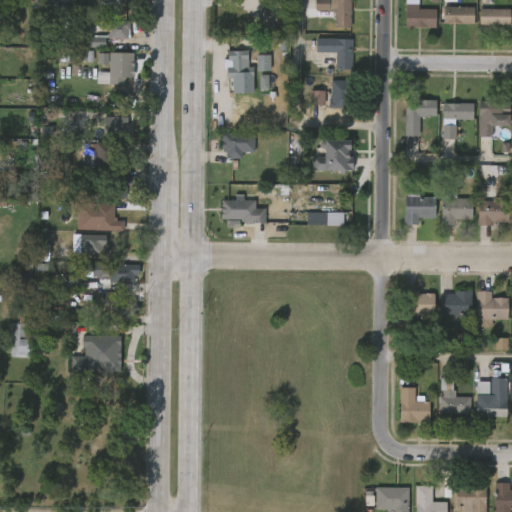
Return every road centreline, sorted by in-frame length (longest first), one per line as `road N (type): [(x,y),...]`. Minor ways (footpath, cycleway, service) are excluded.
road 1 (secondary): [(187,511),(191,0)]
road 2 (residential): [(386,0),(386,402)]
road 3 (residential): [(161,254),(511,260)]
road 4 (secondary): [(161,254),(156,511)]
road 5 (residential): [(386,402),(396,455),(416,462),(511,460)]
road 6 (secondary): [(163,0),(162,166)]
road 7 (residential): [(385,63),(511,63)]
